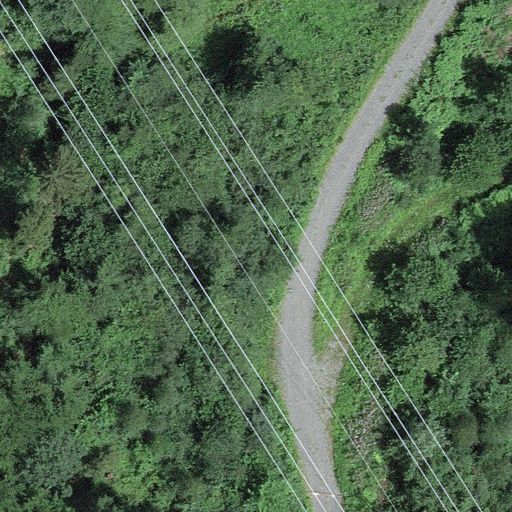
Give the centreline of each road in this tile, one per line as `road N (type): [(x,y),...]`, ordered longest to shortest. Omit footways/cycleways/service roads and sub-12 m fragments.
road 1 (track): [(334,511),(321,430),(294,370),(291,330),(329,206),(438,0)]
road 2 (track): [(321,430),(363,289),(398,239),(511,166)]
